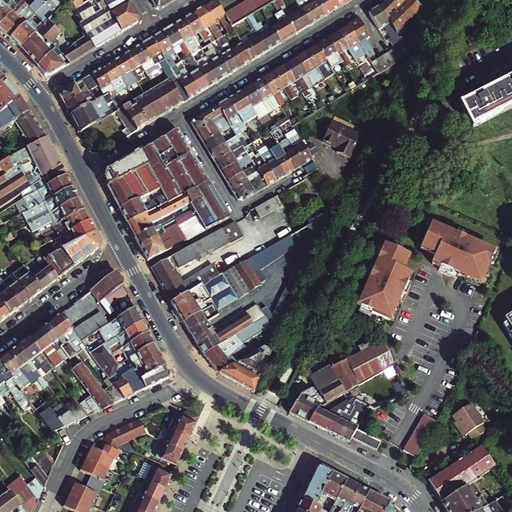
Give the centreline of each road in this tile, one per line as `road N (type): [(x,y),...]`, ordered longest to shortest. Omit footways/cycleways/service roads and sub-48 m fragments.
road 1 (residential): [(83,175),(368,0)]
road 2 (residential): [(197,378),(84,435),(46,511)]
road 3 (residential): [(122,250),(0,341)]
road 4 (secondary): [(122,250),(197,378)]
road 5 (secondary): [(424,511),(401,487),(309,438)]
road 6 (residential): [(37,92),(151,24)]
road 7 (secondary): [(309,438),(197,378)]
